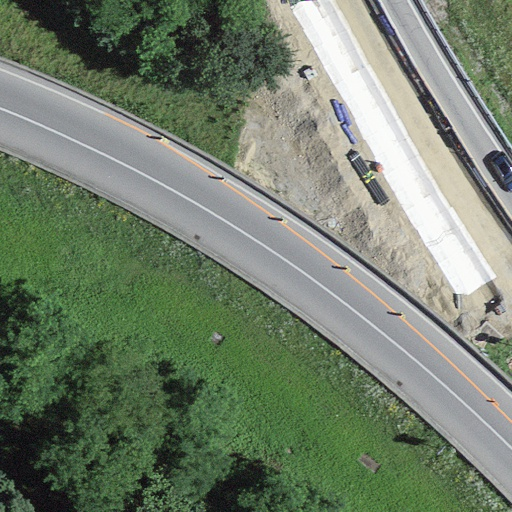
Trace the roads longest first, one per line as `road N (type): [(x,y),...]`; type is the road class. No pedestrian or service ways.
road 1 (motorway): [(0,90),(177,172),(250,217),(384,312),(511,422)]
road 2 (motorway): [(367,0),(511,238)]
